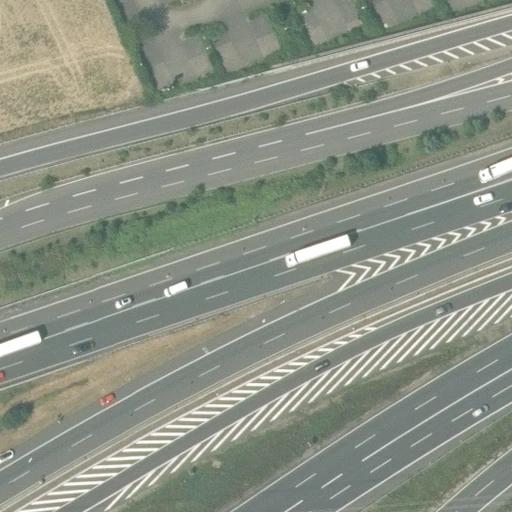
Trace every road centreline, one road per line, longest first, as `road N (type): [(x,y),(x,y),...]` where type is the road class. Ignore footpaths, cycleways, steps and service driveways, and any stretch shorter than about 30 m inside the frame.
road 1 (motorway): [(511,233),(307,317),(0,483)]
road 2 (motorway): [(511,27),(0,167)]
road 3 (motorway): [(69,511),(338,357),(511,282)]
road 4 (motorway): [(375,233),(0,357)]
road 5 (motorway): [(511,66),(253,162)]
road 6 (motorway): [(511,95),(253,162)]
road 7 (motorway): [(253,162),(0,231)]
road 8 (motorway): [(298,487),(511,351)]
road 9 (motorway): [(298,487),(511,382)]
road 10 (motorway): [(511,168),(375,233)]
road 11 (motorway): [(511,191),(375,233)]
